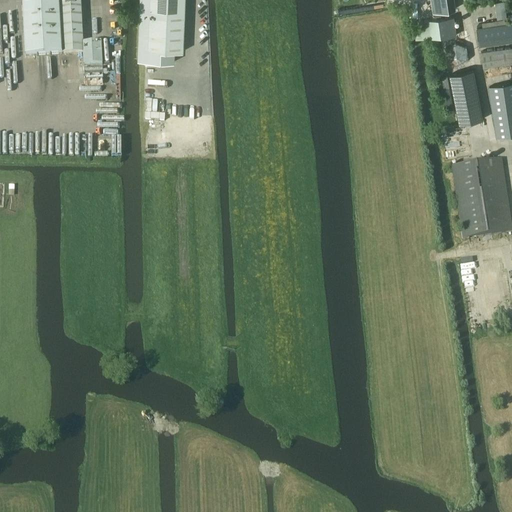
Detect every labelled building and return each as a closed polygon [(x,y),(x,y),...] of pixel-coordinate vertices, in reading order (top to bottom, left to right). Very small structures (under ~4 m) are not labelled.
[(101,43),(83,44),(80,0),(59,0),(63,55),(83,54),(84,66),(103,65),(101,43)] [(174,61),(174,50),(183,51),(185,0),(140,0),(138,60),(174,61)] [(454,0),(429,0),(431,12),(455,8),(454,0)] [(62,56),(59,5),(22,7),(25,58),(62,56)] [(453,16),(422,21),(414,22),(416,40),(424,39),(456,34),(453,16)] [(511,23),(477,29),(480,46),(511,41),(511,23)] [(511,45),(481,50),(483,68),(511,63),(511,45)] [(460,124),(483,119),(473,70),(450,75),(460,124)] [(497,138),(511,135),(511,83),(489,87),(497,138)] [(463,240),(511,232),(511,229),(501,160),(452,167),(463,240)]
